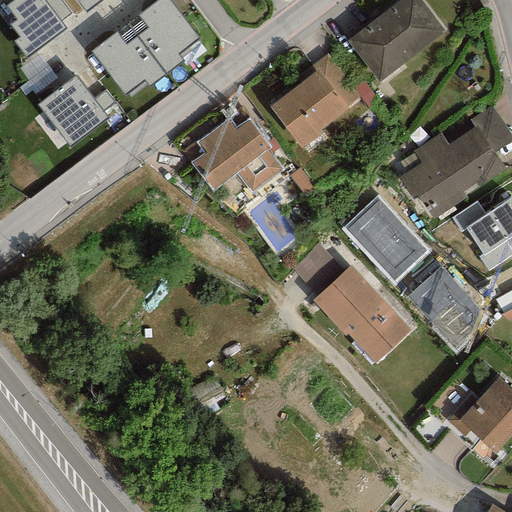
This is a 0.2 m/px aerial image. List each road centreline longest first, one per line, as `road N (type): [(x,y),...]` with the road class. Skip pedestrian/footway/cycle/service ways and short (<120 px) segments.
road 1 (residential): [(0,241),(325,0)]
road 2 (secondary): [(0,381),(99,511)]
